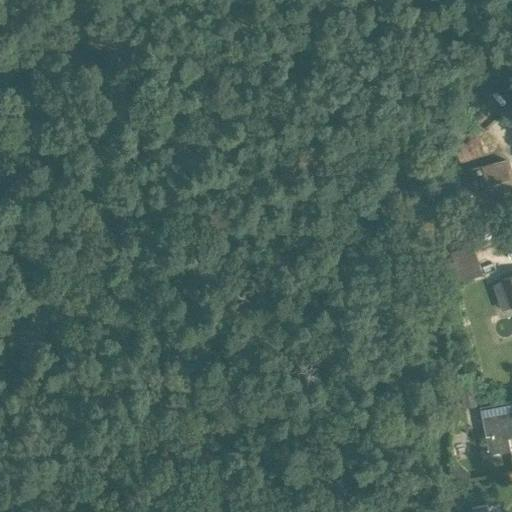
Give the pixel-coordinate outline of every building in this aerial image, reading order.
[(510,181),(505,160),(482,166),(487,187),(510,181)] [(455,284),(482,274),(472,248),(451,254),(453,263),(448,265),(455,284)] [(511,307),(511,306),(511,278),(503,282),(511,307)] [(462,410),(477,407),(474,386),(458,389),(462,410)] [(511,438),(511,401),(480,407),(490,455),(511,451),(509,439),(511,438)] [(475,504),(476,511),(492,511),(491,501),(475,504)]
